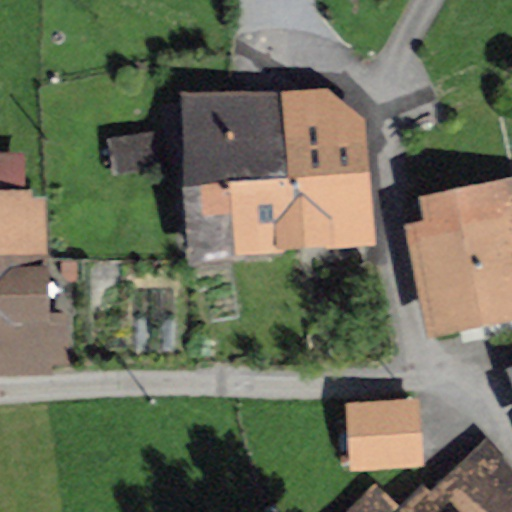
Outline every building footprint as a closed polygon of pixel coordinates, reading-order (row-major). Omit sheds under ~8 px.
[(236,260),(370,249),(360,128),(320,90),(283,93),(290,176),(230,181),(236,260)] [(290,176),(283,93),(172,102),(186,264),(236,260),(230,181),(290,176)] [(164,167),(156,132),(103,143),(111,178),(164,167)] [(27,193),(19,193),(18,157),(0,157),(0,378),(47,377),(47,369),(65,369),(63,317),(39,317),(38,280),(44,280),(42,200),(27,201),(27,193)] [(511,321),(511,180),(407,204),(412,227),(401,229),(426,341),(511,321)] [(511,372),(499,377),(511,411),(511,372)] [(419,471),(414,403),(339,408),(344,476),(419,471)] [(511,511),(511,487),(476,449),(427,494),(420,487),(394,510),(373,487),(345,511),(511,511)]
